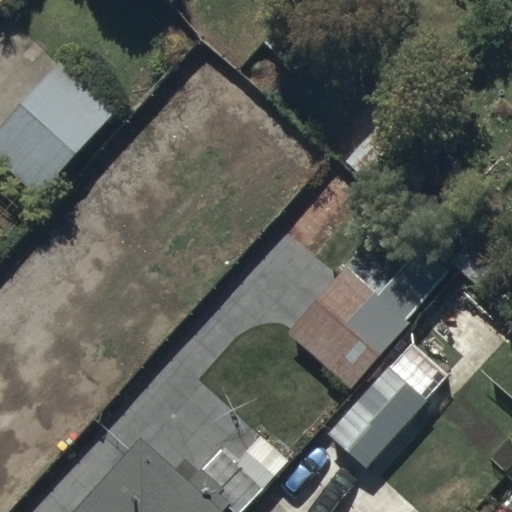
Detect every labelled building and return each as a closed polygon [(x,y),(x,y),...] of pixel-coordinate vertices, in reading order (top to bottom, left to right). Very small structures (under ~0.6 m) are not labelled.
[(61,73),(0,143),(0,174),(43,212),(119,124),(61,73)] [(372,205),(335,171),(276,235),(314,269),(372,205)] [(77,196),(76,198),(16,265),(82,323),(140,257),(134,253),(162,221),(108,173),(83,201),(77,196)] [(353,401),(450,280),(387,229),(290,350),(353,401)] [(185,320),(155,294),(115,342),(145,368),(185,320)] [(458,371),(415,335),(390,364),(433,400),(458,371)] [(43,383),(9,352),(0,362),(0,511),(1,511),(90,417),(80,407),(85,401),(53,372),(43,383)] [(430,409),(389,372),(333,435),(336,438),(328,447),(366,480),(430,409)] [(298,460),(272,435),(233,477),(260,502),(298,460)] [(228,511),(220,505),(223,501),(202,482),(192,493),(146,452),(91,511),(228,511)]
